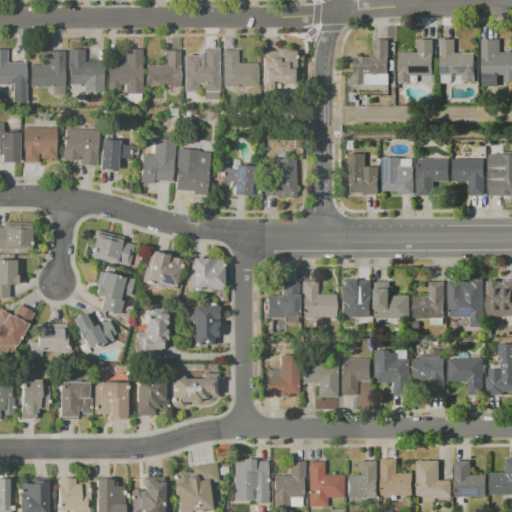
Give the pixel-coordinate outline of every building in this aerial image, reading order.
[(354,84),(354,57),(371,57),(371,54),(374,54),(374,40),(389,40),(389,85),(354,84)] [(411,82),(399,82),(399,53),(418,53),(418,40),(433,40),(433,76),(410,76),(411,82)] [(440,40),(455,40),(455,54),(474,53),(475,82),(462,82),(462,76),(451,76),(452,83),(441,83),(441,75),(440,75),(440,40)] [(500,40),(500,53),(511,53),(511,83),(505,83),(505,76),(498,76),(498,87),(483,87),(483,81),(482,81),(482,40),(500,40)] [(202,49),(218,48),(218,92),(201,92),(201,85),(197,85),(197,87),(196,87),(196,92),(183,92),(183,56),(185,56),(186,55),(191,55),(192,56),(198,56),(198,53),(202,53),(202,49)] [(102,62),(102,91),(90,91),(90,84),(68,84),(68,49),(84,49),(84,62),(102,62)] [(125,49),(141,49),(141,94),(139,94),(139,103),(125,103),(125,94),(124,94),(124,85),(119,85),(119,91),(106,91),(106,61),(125,62),(125,49)] [(262,52),(276,52),(276,49),(286,49),(286,52),(295,52),(295,84),(281,84),(281,82),(272,82),(272,93),(262,93),(262,52)] [(0,85),(0,50),(6,50),(6,63),(25,63),(25,103),(11,103),(12,85),(0,85)] [(45,65),(45,51),(64,51),(64,87),(29,87),(29,65),(45,65)] [(164,51),(179,51),(179,87),(145,87),(145,65),(164,65),(164,51)] [(256,63),(257,86),(222,87),(221,51),(236,51),(237,64),(256,63)] [(0,123),(2,123),(2,132),(18,133),(18,162),(1,162),(1,155),(0,155),(0,123)] [(55,128),(55,158),(43,158),(39,158),(39,154),(37,154),(37,163),(21,163),(21,128),(55,128)] [(78,160),(62,159),(65,129),(98,131),(96,153),(95,166),(79,165),(79,156),(78,156),(78,160)] [(98,169),(100,139),(118,141),(117,145),(131,146),(130,159),(119,158),(119,162),(116,162),(116,170),(98,169)] [(139,183),(141,155),(152,156),(154,139),(174,141),(171,182),(152,180),(152,184),(139,183)] [(177,149),(198,150),(197,151),(208,152),(205,195),(192,194),(192,191),(174,190),(177,149)] [(485,196),(469,196),(469,182),(453,182),(453,160),(470,160),(470,153),(483,153),(483,159),(484,159),(485,196)] [(347,154),(365,154),(365,167),(378,167),(379,195),(356,195),(356,193),(347,193),(347,154)] [(489,196),(489,155),(511,155),(511,195),(510,193),(510,196),(489,196)] [(383,158),(400,158),(400,159),(412,159),(412,167),(413,167),(413,177),(414,177),(414,195),(398,195),(398,191),(383,191),(383,158)] [(263,197),(263,182),(276,182),(276,172),(269,172),(269,159),(295,159),(295,197),(263,197)] [(449,160),(449,181),(434,181),(434,196),(418,196),(418,160),(449,160)] [(220,181),(221,168),(231,169),(231,166),(234,166),(234,165),(252,167),(249,196),(232,195),(233,187),(230,187),(230,182),(220,181)] [(31,224),(30,250),(0,249),(0,227),(2,228),(2,223),(31,224)] [(95,231),(123,237),(122,242),(134,245),(129,266),(117,263),(117,264),(89,257),(95,231)] [(145,282),(152,252),(169,256),(169,257),(181,260),(174,289),(167,287),(165,289),(159,287),(158,285),(145,282)] [(223,292),(202,293),(202,288),(198,288),(198,291),(192,291),(192,277),(189,277),(188,260),(191,260),(191,259),(200,258),(200,259),(209,259),(217,259),(217,260),(221,259),(223,292)] [(0,260),(18,261),(17,285),(8,285),(7,298),(0,297),(0,260)] [(94,295),(96,286),(95,285),(98,271),(123,278),(124,277),(133,279),(128,296),(120,294),(118,300),(122,301),(119,315),(99,310),(102,297),(94,295)] [(448,317),(448,281),(472,281),(472,280),(483,280),(483,327),(470,327),(470,317),(448,317)] [(266,317),(266,296),(282,296),(282,281),(298,281),(298,317),(266,317)] [(301,281),(317,281),(317,295),(335,295),(335,317),(301,318),(301,281)] [(341,318),(341,295),(355,295),(355,281),(371,281),(371,317),(341,318)] [(511,316),(488,316),(487,281),(501,281),(501,284),(503,284),(503,281),(511,281),(511,316)] [(374,282),(390,282),(390,296),(409,296),(409,319),(375,320),(374,282)] [(429,282),(445,282),(445,318),(443,318),(443,325),(430,325),(430,318),(413,318),(413,297),(429,297),(429,282)] [(0,310),(11,316),(18,305),(34,314),(11,354),(0,354),(0,310)] [(216,337),(214,337),(215,344),(211,344),(211,346),(193,346),(190,344),(189,326),(187,326),(187,321),(189,321),(189,307),(217,307),(217,329),(216,329),(216,337)] [(136,341),(135,339),(134,338),(134,335),(135,334),(136,332),(144,332),(144,325),(145,325),(145,315),(145,309),(166,309),(166,325),(164,325),(164,329),(165,329),(165,341),(162,341),(162,344),(161,344),(161,354),(140,354),(140,341),(136,341)] [(71,319),(83,312),(85,316),(89,314),(94,325),(96,324),(97,326),(108,320),(115,334),(111,336),(113,340),(98,348),(96,344),(87,349),(82,339),(80,340),(76,331),(77,330),(71,319)] [(48,328),(48,335),(51,335),(51,324),(66,324),(66,338),(70,338),(70,352),(41,352),(41,358),(29,358),(29,343),(37,343),(37,328),(48,328)] [(499,344),(511,344),(511,392),(504,392),(504,394),(487,394),(487,377),(489,377),(489,369),(501,369),(501,364),(499,364),(499,344)] [(444,359),(444,395),(430,395),(430,382),(414,382),(414,359),(421,359),(421,356),(430,356),(430,350),(441,350),(441,359),(444,359)] [(410,359),(410,396),(394,396),(395,382),(393,382),(392,383),(386,383),(385,382),(384,382),(383,383),(376,383),(375,381),(375,351),(391,351),(391,353),(398,353),(399,360),(410,359)] [(279,355),(297,355),(298,394),(282,394),(282,396),(266,396),(266,370),(279,370),(279,355)] [(371,359),(371,381),(356,381),(356,396),(340,396),(340,359),(371,359)] [(483,359),(483,396),(468,396),(468,382),(449,382),(448,359),(483,359)] [(336,367),(336,397),(317,397),(317,383),(302,383),(302,367),(336,367)] [(170,406),(171,376),(182,376),(182,379),(202,379),(202,374),(218,374),(217,398),(206,398),(206,399),(198,399),(198,404),(190,404),(190,402),(183,402),(183,407),(170,406)] [(45,409),(35,409),(35,419),(19,419),(20,380),(39,380),(39,387),(47,387),(47,409),(45,409)] [(152,416),(134,415),(135,381),(167,381),(166,399),(165,399),(165,407),(160,407),(160,412),(152,411),(152,416)] [(0,383),(13,384),(12,415),(10,415),(10,416),(2,416),(2,414),(0,414),(0,383)] [(75,420),(57,420),(58,383),(87,383),(90,386),(91,414),(75,414),(75,420)] [(93,414),(93,387),(96,383),(126,383),(126,419),(108,419),(108,414),(93,414)] [(267,504),(251,504),(251,501),(234,501),(233,462),(242,462),(242,460),(254,459),(254,462),(266,461),(267,504)] [(413,474),(413,495),(381,495),(381,459),(397,459),(397,474),(413,474)] [(506,459),(511,459),(511,495),(490,495),(490,473),(506,473),(506,459)] [(417,461),(439,461),(439,481),(451,481),(451,498),(434,498),(434,496),(417,496),(417,461)] [(455,461),(471,461),(471,475),(486,475),(486,497),(455,497),(455,461)] [(288,510),(272,510),(273,476),(289,476),(289,462),(304,462),(304,478),(302,478),(302,498),(301,498),(301,507),(288,507),(288,510)] [(308,507),(307,462),(323,462),(323,475),(342,475),(342,498),(326,498),(326,507),(308,507)] [(346,498),(346,476),(362,476),(362,462),(378,462),(377,498),(346,498)] [(186,511),(177,511),(174,484),(176,484),(175,474),(177,474),(177,472),(185,471),(185,473),(192,473),(191,466),(215,464),(217,482),(208,483),(210,509),(186,511)] [(0,511),(0,479),(11,479),(11,511),(0,511)] [(49,511),(18,511),(18,485),(20,485),(20,483),(26,483),(26,484),(33,484),(33,479),(49,479),(49,511)] [(88,483),(88,511),(72,511),(65,511),(56,511),(56,479),(73,479),(73,484),(77,484),(77,483),(88,483)] [(121,486),(121,491),(124,491),(124,506),(123,506),(123,511),(95,511),(95,480),(99,480),(99,479),(107,479),(107,480),(111,480),(111,479),(115,479),(115,486),(121,486)] [(130,511),(130,491),(131,491),(131,490),(139,490),(138,493),(144,493),(144,481),(155,481),(155,483),(163,483),(163,503),(165,503),(165,511),(130,511)]
